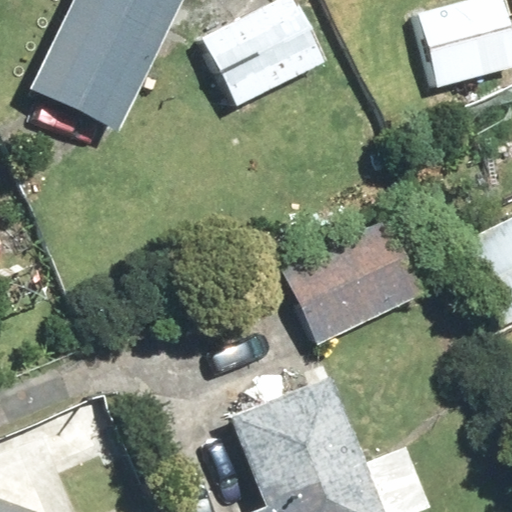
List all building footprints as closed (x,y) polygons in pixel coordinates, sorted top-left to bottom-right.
[(104,139),(169,0),(58,0),(13,97),(104,139)] [(297,0),(257,0),(197,40),(241,106),(329,47),(297,0)] [(511,26),(505,0),(453,0),(408,12),(429,88),(511,66),(511,26)] [(385,205),(273,264),(316,345),(428,287),(385,205)] [(511,207),(454,238),(500,324),(511,318),(511,207)] [(248,511),(365,511),(314,378),(212,417),(249,511),(248,511)]
